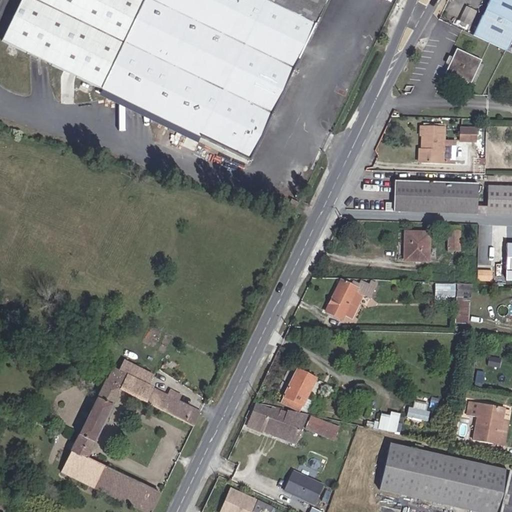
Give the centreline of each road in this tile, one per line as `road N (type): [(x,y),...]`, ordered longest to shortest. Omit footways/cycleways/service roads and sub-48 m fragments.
road 1 (secondary): [(426,0),(178,511)]
road 2 (unknown): [(0,94),(26,112),(225,176),(256,180),(287,163)]
road 3 (unknown): [(309,130),(364,0)]
road 4 (unknown): [(385,85),(511,98)]
